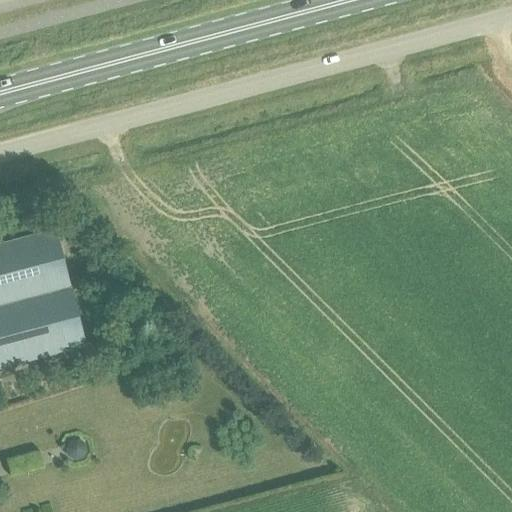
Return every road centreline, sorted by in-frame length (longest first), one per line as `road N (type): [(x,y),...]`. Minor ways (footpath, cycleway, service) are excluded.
road 1 (unclassified): [(0,152),(511,18)]
road 2 (primary): [(0,94),(353,0)]
